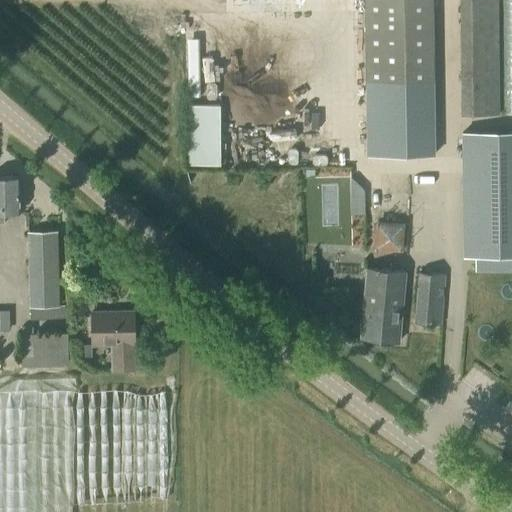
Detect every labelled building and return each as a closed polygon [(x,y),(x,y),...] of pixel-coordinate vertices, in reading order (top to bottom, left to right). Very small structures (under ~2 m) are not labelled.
[(278,12),(278,0),(260,0),(260,11),(278,12)] [(432,0),(365,0),(367,156),(434,155),(432,0)] [(459,0),(461,114),(500,114),(499,0),(459,0)] [(225,107),(190,107),(191,153),(191,164),(226,163),(225,152),(225,107)] [(511,132),(462,132),(462,253),(511,252),(511,132)] [(0,176),(0,223),(5,223),(5,213),(18,212),(17,176),(0,176)] [(404,250),(405,220),(376,219),(375,248),(404,250)] [(431,222),(408,223),(409,247),(431,247),(431,222)] [(58,232),(29,232),(31,307),(59,306),(58,232)] [(368,268),(362,336),(400,342),(407,272),(368,268)] [(446,275),(419,274),(416,322),(441,324),(446,275)] [(0,329),(11,330),(10,308),(0,307),(0,329)] [(135,311),(92,312),(92,343),(113,343),(113,368),(133,369),(133,343),(135,344),(135,311)] [(64,338),(23,338),(23,361),(64,360),(64,338)]
